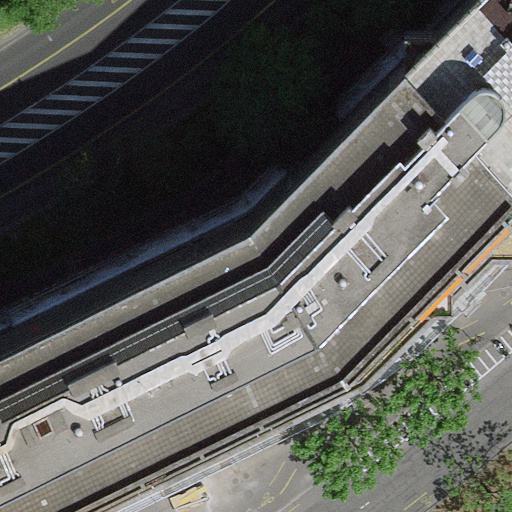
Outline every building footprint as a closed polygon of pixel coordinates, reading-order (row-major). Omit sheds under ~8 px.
[(511,0),(451,0),(406,47),(511,151),(511,0)] [(449,239),(511,177),(511,151),(406,47),(250,203),(348,340),(413,275),(444,278),(459,279),(456,267),(449,239)] [(511,251),(511,177),(449,239),(466,257),(480,270),(501,251),(511,251)] [(0,507),(61,478),(68,474),(348,340),(250,203),(0,321),(0,507)] [(96,511),(374,381),(480,270),(466,257),(449,239),(456,267),(459,279),(444,278),(413,275),(348,340),(68,474),(61,478),(77,511),(96,511)] [(0,511),(77,511),(61,478),(0,507),(0,511)]
